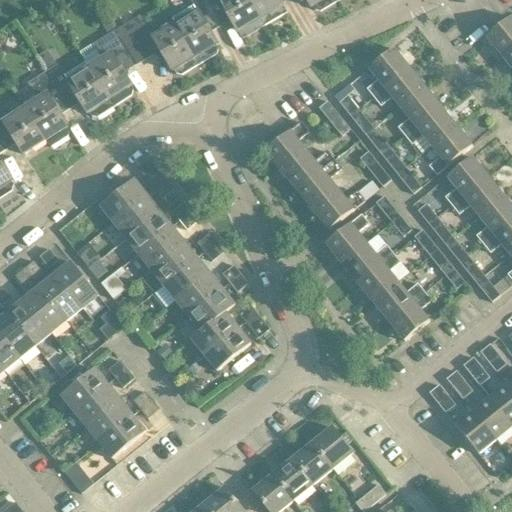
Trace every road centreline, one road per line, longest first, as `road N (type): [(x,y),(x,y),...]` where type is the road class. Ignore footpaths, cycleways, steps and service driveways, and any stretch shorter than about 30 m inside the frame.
road 1 (residential): [(207,110),(223,123),(245,168),(304,374)]
road 2 (residential): [(440,0),(207,110)]
road 3 (residential): [(0,250),(128,151),(207,110)]
road 4 (residential): [(304,374),(140,511)]
road 5 (residential): [(393,401),(511,304)]
